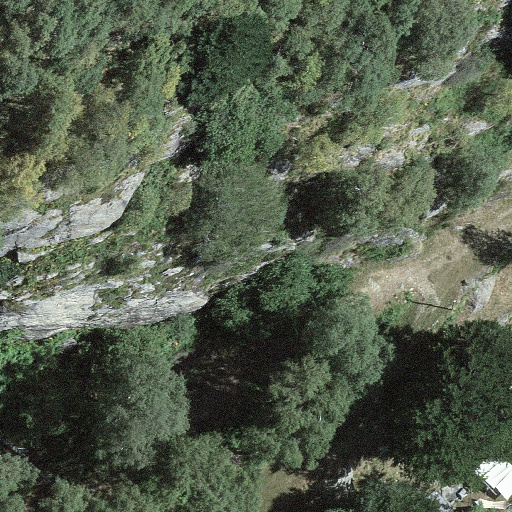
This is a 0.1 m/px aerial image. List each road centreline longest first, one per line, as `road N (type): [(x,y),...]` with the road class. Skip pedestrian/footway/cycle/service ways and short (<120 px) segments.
road 1 (track): [(30,511),(93,488),(177,415),(336,312),(463,247)]
road 2 (track): [(463,247),(256,511)]
